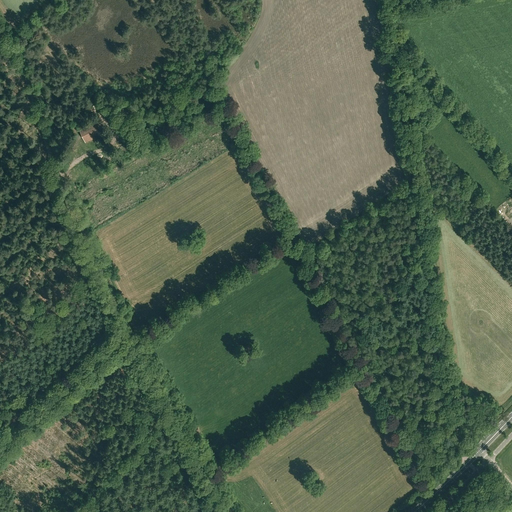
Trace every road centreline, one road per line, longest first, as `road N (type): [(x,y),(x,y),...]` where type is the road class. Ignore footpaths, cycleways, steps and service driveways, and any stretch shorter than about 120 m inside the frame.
road 1 (unclassified): [(231,511),(60,199),(0,21)]
road 2 (track): [(49,167),(124,116),(217,89)]
